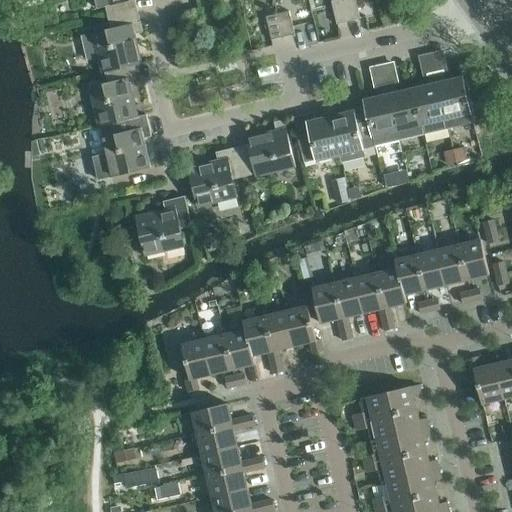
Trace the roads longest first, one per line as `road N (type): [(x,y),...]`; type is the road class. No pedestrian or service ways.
road 1 (residential): [(174,4),(159,19),(173,135),(302,105),(293,68),(489,21)]
road 2 (residential): [(477,511),(439,352)]
road 3 (residential): [(326,398),(350,365),(417,349),(439,352)]
